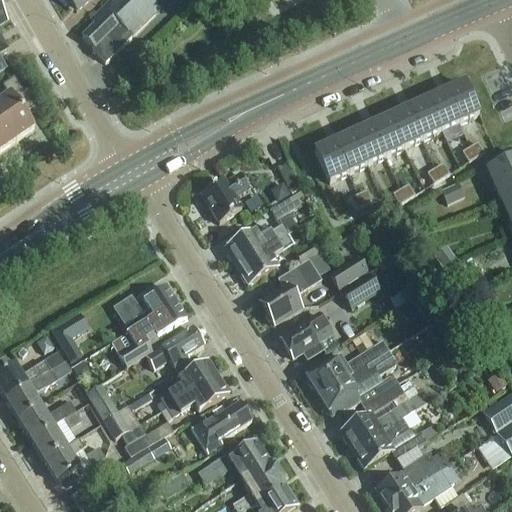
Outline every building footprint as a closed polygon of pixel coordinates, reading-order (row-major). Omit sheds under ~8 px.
[(61,0),(77,15),(91,0),(61,0)] [(94,53),(92,55),(105,67),(160,12),(147,0),(113,0),(90,23),(94,28),(82,40),(94,53)] [(0,155),(34,133),(23,116),(33,109),(14,81),(2,89),(9,98),(0,104),(0,155)] [(479,120),(464,87),(444,96),(459,129),(479,120)] [(459,129),(444,96),(426,104),(441,137),(459,129)] [(441,137),(426,104),(407,113),(422,145),(441,137)] [(422,145),(407,113),(389,121),(404,154),(422,145)] [(404,154),(389,121),(370,130),(385,162),(404,154)] [(385,162),(370,130),(352,138),(367,171),(385,162)] [(367,171),(352,138),(333,147),(348,179),(367,171)] [(348,179),(333,147),(314,156),(328,188),(348,179)] [(483,158),(477,147),(469,152),(476,163),(483,158)] [(476,163),(469,152),(462,157),(468,167),(476,163)] [(511,163),(487,175),(511,230),(511,163)] [(278,172),(291,195),(300,189),(288,167),(278,172)] [(448,179),(442,169),(434,173),(441,184),(448,179)] [(441,184),(434,173),(426,178),(433,189),(441,184)] [(201,199),(219,228),(241,214),(233,202),(249,192),(240,178),(225,188),(223,186),(201,199)] [(289,199),(282,187),(269,195),(277,207),(289,199)] [(458,188),(449,192),(455,205),(464,201),(458,188)] [(414,200),(408,190),(400,194),(406,205),(414,200)] [(455,205),(449,192),(441,196),(446,209),(455,205)] [(406,205),(400,194),(392,199),(399,209),(406,205)] [(270,214),(276,224),(307,205),(301,195),(270,214)] [(370,207),(365,196),(357,199),(362,211),(370,207)] [(362,211),(357,199),(349,203),(354,214),(362,211)] [(233,265),(236,270),(287,239),(281,229),(259,243),(254,234),(225,252),(226,255),(226,258),(230,264),(233,265)] [(287,239),(236,270),(241,277),(240,280),(244,286),(247,287),(248,290),(277,271),(272,263),(293,249),(287,239)] [(295,260),(300,268),(317,258),(312,249),(295,260)] [(434,259),(440,266),(451,258),(446,251),(434,259)] [(400,270),(408,279),(421,266),(413,257),(400,270)] [(440,266),(445,274),(456,266),(451,258),(440,266)] [(330,280),(339,295),(367,277),(358,262),(330,280)] [(294,301),(321,285),(308,265),(277,284),(282,291),(275,295),(276,297),(259,308),(266,317),(265,320),(268,325),(271,326),(273,329),(301,312),(294,301)] [(445,274),(450,282),(462,273),(456,266),(445,274)] [(462,273),(450,282),(456,289),(467,281),(462,273)] [(340,297),(349,311),(378,293),(370,279),(340,297)] [(459,293),(465,302),(476,294),(470,285),(459,293)] [(140,318),(146,327),(176,309),(165,291),(137,310),(131,302),(113,313),(124,331),(138,322),(137,320),(140,318)] [(449,314),(439,300),(424,310),(433,324),(449,314)] [(146,327),(124,341),(131,352),(119,360),(127,373),(152,357),(145,345),(154,339),(156,343),(186,324),(176,309),(146,327)] [(476,317),(481,325),(493,316),(487,309),(476,317)] [(481,325),(487,332),(498,324),(493,316),(481,325)] [(467,327),(460,317),(454,321),(461,332),(467,327)] [(79,319),(51,337),(60,351),(71,344),(88,334),(79,319)] [(302,356),(306,363),(322,353),(317,345),(331,337),(319,319),(306,328),(306,327),(280,344),(292,363),(302,356)] [(487,332),(492,340),(504,332),(498,324),(487,332)] [(504,332),(492,340),(498,347),(509,339),(504,332)] [(192,334),(146,362),(153,375),(169,365),(174,373),(189,363),(189,360),(203,351),(192,334)] [(461,356),(472,375),(486,366),(475,348),(461,356)] [(313,392),(318,401),(389,356),(388,355),(379,361),(373,351),(339,373),(333,363),(305,380),(306,382),(306,385),(310,392),(313,392)] [(75,352),(65,358),(70,367),(81,361),(75,352)] [(24,355),(17,358),(21,363),(27,360),(24,355)] [(389,356),(318,401),(323,409),(322,411),(326,418),(329,419),(330,421),(342,414),(343,416),(360,406),(352,393),(376,378),(378,381),(395,371),(396,367),(389,356)] [(0,377),(0,395),(5,403),(50,375),(64,366),(58,357),(32,373),(21,379),(15,368),(0,377)] [(160,404),(166,413),(217,383),(213,376),(214,373),(210,368),(208,367),(206,365),(177,384),(182,390),(160,404)] [(90,376),(83,366),(71,373),(78,384),(90,376)] [(5,403),(18,424),(40,410),(34,399),(44,393),(56,385),(50,375),(5,403)] [(495,397),(506,389),(498,377),(487,385),(495,397)] [(377,393),(380,398),(397,387),(394,383),(389,381),(377,389),(377,393)] [(217,383),(166,413),(172,423),(194,410),(198,417),(227,398),(226,397),(227,394),(223,388),(220,387),(217,383)] [(397,387),(380,398),(380,399),(366,408),(373,418),(404,398),(397,387)] [(87,397),(103,425),(117,417),(101,389),(87,397)] [(148,398),(128,410),(131,416),(151,404),(148,398)] [(348,448),(352,455),(401,423),(402,423),(425,408),(418,398),(373,426),(368,418),(340,436),(342,438),(341,441),(345,447),(348,448)] [(511,398),(483,418),(496,437),(511,425),(511,398)] [(18,424),(31,445),(53,431),(53,430),(63,424),(64,424),(76,417),(69,406),(57,414),(47,420),(40,410),(18,424)] [(205,423),(190,433),(207,459),(222,450),(219,446),(251,426),(239,407),(207,428),(205,423)] [(76,417),(64,424),(69,434),(82,426),(76,417)] [(115,444),(128,436),(117,417),(103,425),(115,444)] [(396,465),(409,456),(433,441),(427,432),(420,437),(415,430),(408,434),(402,423),(401,423),(352,455),(356,461),(356,464),(359,470),(362,471),(363,473),(390,457),(396,465)] [(511,425),(496,437),(511,461),(511,425)] [(140,430),(129,437),(122,441),(127,450),(145,439),(140,430)] [(31,445),(43,465),(66,451),(53,431),(31,445)] [(124,453),(130,463),(152,450),(145,440),(124,453)] [(66,451),(43,465),(56,486),(78,471),(81,476),(92,469),(92,470),(105,463),(98,452),(86,460),(82,454),(83,453),(78,443),(66,451)] [(224,496),(224,497),(271,467),(264,456),(261,455),(256,446),(238,457),(235,453),(225,459),(209,469),(196,477),(204,489),(232,471),(241,485),(224,496)] [(130,464),(137,475),(154,464),(147,453),(130,464)] [(375,494),(385,510),(439,474),(433,466),(421,474),(409,456),(396,465),(403,476),(400,478),(397,479),(393,480),(389,482),(388,485),(375,494)] [(224,497),(233,511),(248,511),(285,489),(280,482),(280,479),(277,474),(274,473),(271,467),(224,497)] [(439,474),(385,510),(386,511),(421,511),(422,511),(450,492),(439,474)] [(159,492),(166,504),(188,490),(181,478),(159,492)] [(70,499),(76,509),(95,496),(89,487),(70,499)] [(285,489),(248,511),(249,511),(255,508),(257,511),(294,511),(296,511),(290,501),(290,498),(285,489)] [(76,509),(77,511),(90,511),(101,506),(95,496),(76,509)] [(445,511),(465,511),(469,510),(462,499),(445,511)]
